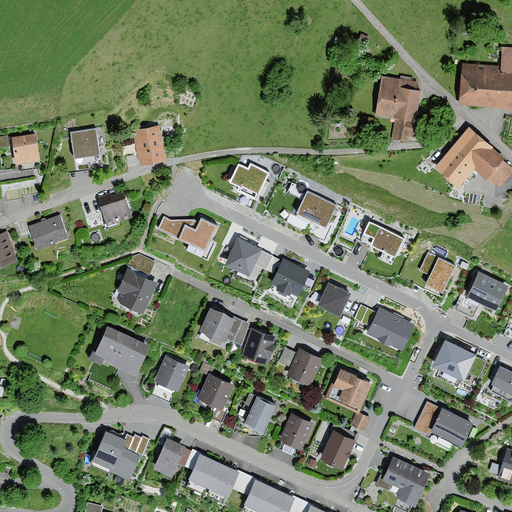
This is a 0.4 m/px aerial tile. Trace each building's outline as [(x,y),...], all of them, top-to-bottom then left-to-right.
[(511,48),(503,48),(501,72),(511,73),(511,48)] [(511,73),(501,72),(466,70),(464,100),(511,103),(511,73)] [(417,82),(385,75),(380,109),(399,112),(396,135),(407,137),(408,131),(419,133),(419,134),(425,135),(427,123),(416,122),(417,118),(411,117),(417,82)] [(38,130),(37,124),(13,129),(14,134),(38,130)] [(156,127),(134,132),(138,155),(143,154),(145,160),(162,157),(156,127)] [(101,128),(75,132),(78,158),(105,154),(101,128)] [(511,168),(510,165),(471,132),(442,167),(457,179),(472,162),(495,181),(497,179),(501,183),(511,170),(511,168)] [(12,135),(0,136),(0,145),(1,146),(4,161),(27,158),(28,164),(29,165),(30,167),(31,168),(34,168),(40,167),(35,134),(13,137),(12,135)] [(256,198),(269,171),(245,160),(235,179),(241,182),(237,189),(256,198)] [(36,177),(29,179),(32,193),(38,192),(36,177)] [(32,193),(29,179),(22,180),(25,194),(32,193)] [(25,194),(22,180),(14,181),(17,195),(25,194)] [(17,195),(14,181),(0,183),(3,198),(17,195)] [(128,190),(102,199),(110,224),(137,215),(128,190)] [(336,204),(308,190),(297,211),(326,225),(336,204)] [(60,215),(29,226),(37,247),(55,241),(53,238),(66,233),(67,236),(68,236),(60,215)] [(205,250),(218,224),(201,216),(196,228),(185,223),(184,225),(164,216),(158,227),(205,250)] [(404,237),(369,220),(363,231),(373,236),(370,242),(384,250),(380,259),(391,264),(404,237)] [(0,262),(14,257),(6,234),(0,236),(0,262)] [(266,269),(273,255),(239,238),(228,260),(240,265),(239,268),(248,272),(253,262),(266,269)] [(456,264),(428,251),(420,269),(431,275),(426,283),(443,291),(456,264)] [(273,255),(266,269),(273,272),(280,258),(273,255)] [(297,292),(307,272),(284,260),(274,281),(280,284),(278,287),(289,292),(291,289),(297,292)] [(161,282),(129,268),(119,291),(124,293),(120,301),(147,313),(161,282)] [(506,286),(479,273),(470,292),(496,305),(506,286)] [(340,312),(349,292),(329,282),(319,303),(340,312)] [(354,317),(368,324),(375,310),(361,304),(354,317)] [(220,344),(232,318),(222,313),(212,309),(203,328),(213,333),(210,339),(220,344)] [(401,347),(412,324),(380,309),(369,331),(401,347)] [(154,344),(111,324),(97,354),(141,373),(154,344)] [(273,336),(253,329),(245,353),(265,360),(268,352),(271,351),(272,347),(271,344),(273,336)] [(463,377),(474,354),(446,341),(435,363),(463,377)] [(320,358),(301,349),(299,352),(285,346),(279,361),(292,367),(290,373),(309,382),(320,358)] [(187,365),(167,356),(157,378),(177,387),(187,365)] [(511,371),(500,365),(492,382),(505,389),(502,396),(511,400),(511,371)] [(370,381),(341,368),(334,383),(344,388),(340,397),(359,405),(370,381)] [(232,383),(211,374),(201,397),(221,406),(232,383)] [(276,403),(257,395),(245,421),(263,430),(276,403)] [(426,403),(415,427),(427,433),(439,409),(426,403)] [(471,422),(442,408),(433,428),(462,442),(471,422)] [(369,418),(357,412),(352,424),(364,429),(369,418)] [(311,423),(293,414),(282,437),(300,446),(311,423)] [(357,433),(334,422),(331,429),(334,431),(323,456),(341,464),(353,440),(357,433)] [(130,441),(109,431),(95,460),(135,478),(145,455),(127,447),(130,441)] [(192,450),(168,439),(156,464),(171,471),(176,460),(185,464),(192,450)] [(511,451),(506,450),(499,475),(511,478),(511,451)] [(217,462),(201,454),(189,479),(205,487),(217,462)] [(426,473),(394,459),(386,477),(394,480),(390,489),(400,494),(396,502),(410,508),(426,473)] [(225,496),(237,471),(220,463),(209,488),(225,496)] [(261,511),(273,487),(256,480),(245,505),(260,511),(261,511)] [(285,511),(292,496),(276,489),(265,511),(285,511)] [(89,503),(86,511),(104,511),(105,507),(89,503)]
